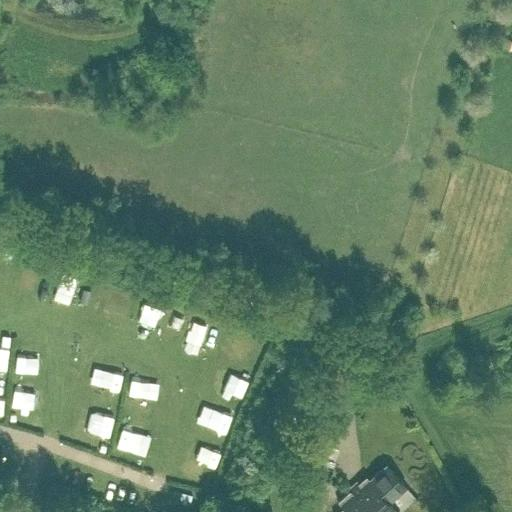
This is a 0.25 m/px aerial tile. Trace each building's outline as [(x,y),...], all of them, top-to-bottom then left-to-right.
[(36,263),(27,282),(49,292),(58,273),(36,263)] [(68,280),(66,302),(92,305),(95,283),(68,280)] [(115,296),(113,320),(135,322),(138,298),(115,296)] [(321,447),(301,440),(291,466),(311,474),(321,447)] [(387,499),(390,496),(402,484),(384,464),(360,486),(356,481),(347,489),(352,494),(340,504),(347,511),(399,511),(391,503),(387,499)] [(286,478),(280,493),(299,500),(305,485),(286,478)]
